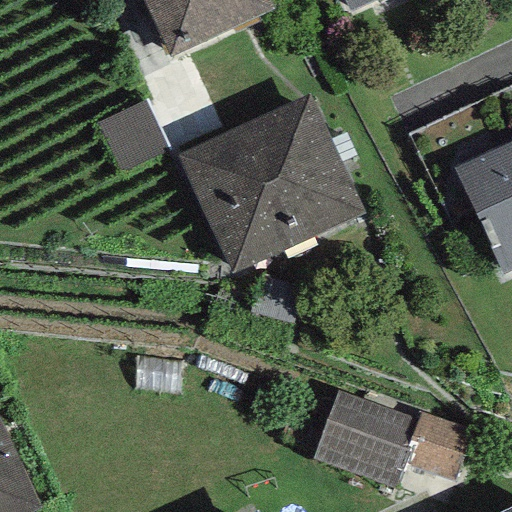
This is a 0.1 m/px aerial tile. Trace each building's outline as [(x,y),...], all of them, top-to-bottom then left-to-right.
[(141,0),(172,66),(277,18),(268,0),(141,0)] [(397,0),(337,0),(348,22),(397,0)] [(310,100),(176,162),(232,282),(366,220),(310,100)] [(167,157),(145,107),(98,128),(120,177),(167,157)] [(511,150),(452,178),(499,281),(511,274),(511,150)] [(416,422),(337,396),(314,468),(398,495),(405,473),(454,489),(473,433),(418,415),(416,422)] [(37,511),(0,432),(0,511),(37,511)]
